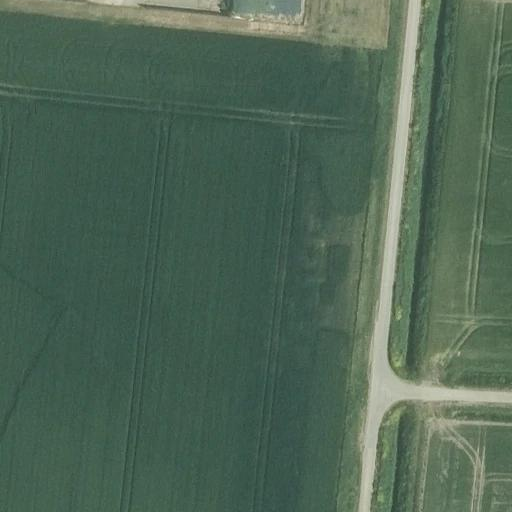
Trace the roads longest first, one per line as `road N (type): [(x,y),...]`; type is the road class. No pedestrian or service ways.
road 1 (unclassified): [(374,390),(414,0)]
road 2 (unclassified): [(511,396),(374,390)]
road 3 (unclassified): [(374,390),(362,511)]
